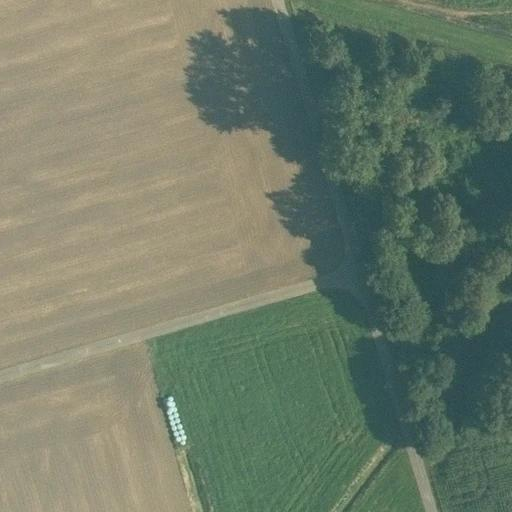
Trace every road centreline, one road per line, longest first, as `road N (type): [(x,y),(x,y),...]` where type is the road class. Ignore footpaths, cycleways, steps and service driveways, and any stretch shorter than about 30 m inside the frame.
road 1 (unclassified): [(277,0),(433,511)]
road 2 (track): [(357,271),(0,379)]
